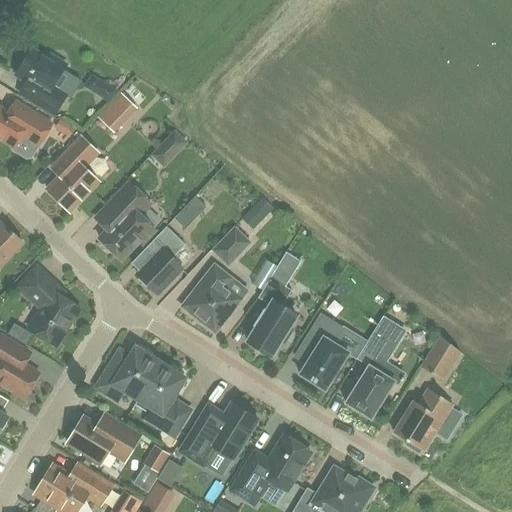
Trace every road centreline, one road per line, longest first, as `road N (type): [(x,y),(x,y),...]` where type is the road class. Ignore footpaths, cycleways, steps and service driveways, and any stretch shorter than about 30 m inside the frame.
road 1 (residential): [(420,475),(121,302)]
road 2 (residential): [(0,502),(121,302)]
road 3 (residential): [(121,302),(0,189)]
